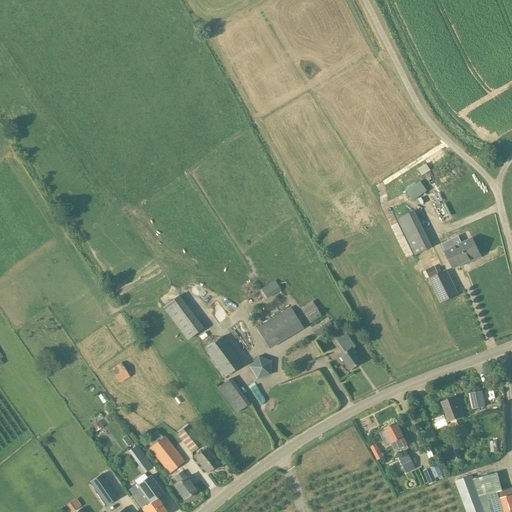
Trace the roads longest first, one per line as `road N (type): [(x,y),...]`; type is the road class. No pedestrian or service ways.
road 1 (unclassified): [(511,346),(349,411),(203,511)]
road 2 (unclassified): [(511,250),(488,176),(423,114),(365,0)]
